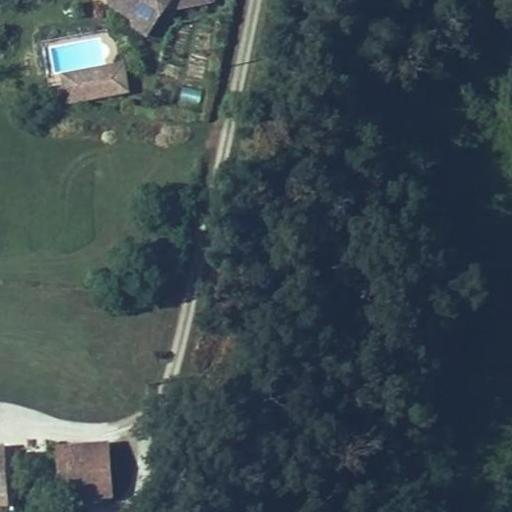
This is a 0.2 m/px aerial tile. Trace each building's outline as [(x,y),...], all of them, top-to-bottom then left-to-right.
[(96,0),(104,5),(108,14),(116,19),(128,15),(127,27),(143,38),(158,17),(205,8),(203,0),(96,0)] [(141,67),(129,58),(119,72),(132,80),(141,67)] [(132,80),(119,72),(112,83),(124,92),(132,80)] [(182,88),(179,101),(199,105),(202,92),(182,88)] [(110,446),(57,449),(60,506),(114,502),(110,446)] [(6,450),(0,450),(0,509),(10,509),(6,450)]
